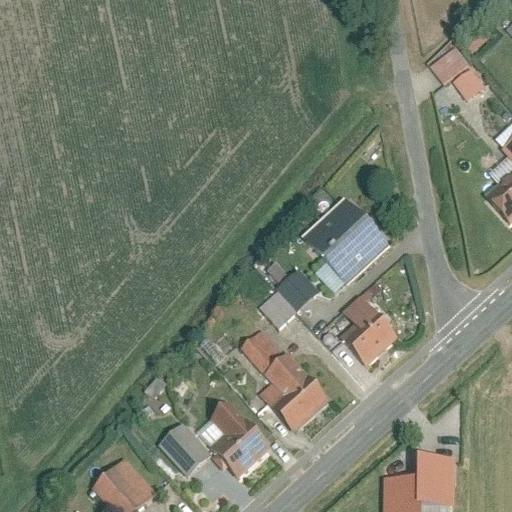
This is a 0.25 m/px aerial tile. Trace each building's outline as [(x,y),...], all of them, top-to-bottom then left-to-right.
[(429,66),(439,87),(470,72),(459,51),(429,66)] [(471,73),(453,85),(467,104),(484,92),(471,73)] [(511,135),(500,146),(511,160),(511,177),(484,201),(508,229),(511,224),(511,135)] [(385,248),(345,204),(305,241),(345,284),(385,248)] [(287,283),(275,269),(268,275),(280,289),(287,283)] [(307,310),(287,285),(259,308),(279,332),(307,310)] [(396,344),(373,319),(342,346),(364,372),(396,344)] [(291,437),(328,404),(309,383),(305,387),(285,364),(281,367),(257,340),(239,355),(269,389),(257,399),(291,437)] [(265,453),(230,409),(211,424),(226,443),(209,457),(228,482),(265,453)] [(188,481),(208,464),(181,432),(161,449),(188,481)] [(388,485),(387,511),(452,511),(452,462),(417,463),(417,485),(388,485)] [(116,472),(92,493),(109,511),(145,511),(149,509),(116,472)]
